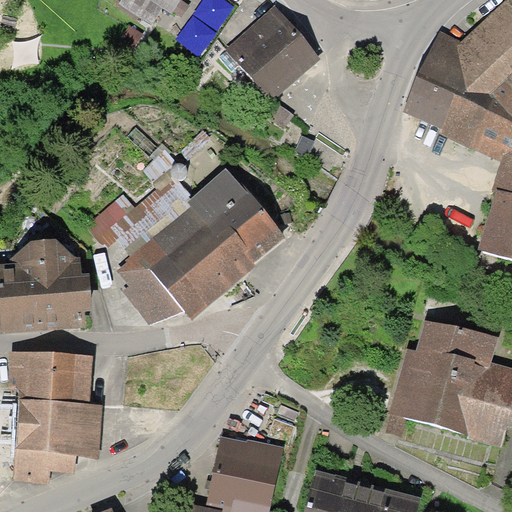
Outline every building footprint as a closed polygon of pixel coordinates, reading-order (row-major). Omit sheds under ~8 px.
[(119,0),(118,2),(152,24),(163,8),(171,14),(180,0),(119,0)] [(440,32),(403,111),(442,129),(440,134),(470,146),(492,93),(511,74),(511,0),(507,0),(461,41),(440,32)] [(297,32),(274,5),(226,48),(272,101),(321,58),(297,32)] [(511,74),(492,93),(470,146),(501,160),(503,153),(511,150),(511,74)] [(279,104),(269,118),(285,129),(295,114),(279,104)] [(136,126),(127,136),(149,156),(158,146),(136,126)] [(302,135),(294,151),(306,157),(315,141),(302,135)] [(124,195),(86,226),(103,245),(105,245),(108,248),(117,241),(130,256),(193,206),(188,201),(191,198),(189,196),(191,194),(169,170),(175,163),(165,150),(143,171),(157,189),(136,207),(124,195)] [(492,190),(495,191),(496,188),(511,192),(511,150),(503,153),(501,160),(492,190)] [(285,236),(226,168),(191,198),(188,201),(193,206),(130,256),(126,260),(127,263),(117,269),(128,286),(121,291),(152,327),(185,311),(193,319),(256,265),(254,263),(285,236)] [(511,192),(496,188),(495,191),(488,215),(478,250),(511,260),(511,192)] [(56,239),(31,240),(4,264),(0,263),(0,314),(1,333),(85,326),(84,310),(92,309),(89,272),(82,273),(80,256),(75,256),(56,239)] [(498,338),(425,318),(416,350),(408,348),(390,413),(393,414),(387,434),(402,438),(408,418),(468,435),(467,438),(501,447),(507,427),(511,407),(511,368),(492,363),(498,338)] [(93,356),(10,351),(10,382),(18,389),(14,480),(51,485),(51,471),(75,473),(78,456),(98,459),(104,406),(91,404),(93,356)] [(247,442),(221,436),(210,486),(206,507),(223,511),(269,511),(283,446),(248,439),(247,442)] [(354,480),(316,470),(304,511),(415,511),(421,497),(402,492),(354,480)] [(206,507),(187,503),(185,511),(223,511),(206,507)]
